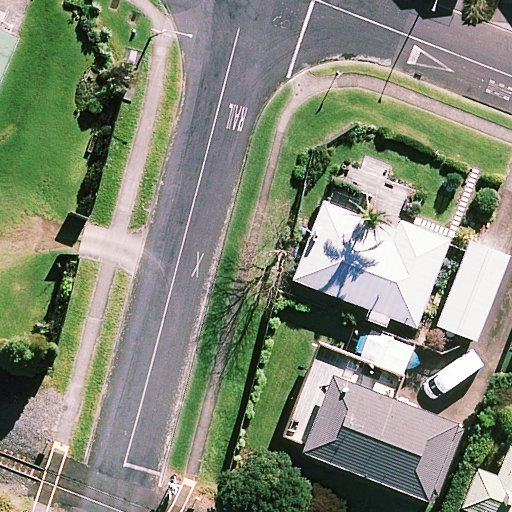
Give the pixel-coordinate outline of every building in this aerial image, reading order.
[(0,80),(14,46),(0,40),(0,80)] [(387,186),(395,165),(359,151),(351,172),(332,165),(289,275),(364,305),(360,317),(382,326),(387,314),(411,323),(445,235),(407,220),(416,197),(387,186)] [(504,254),(466,239),(434,323),(473,337),(504,254)] [(367,366),(321,348),(285,438),(420,491),(450,413),(362,379),(367,366)] [(511,511),(511,442),(507,440),(495,473),(478,466),(463,503),(485,511),(511,511)]
